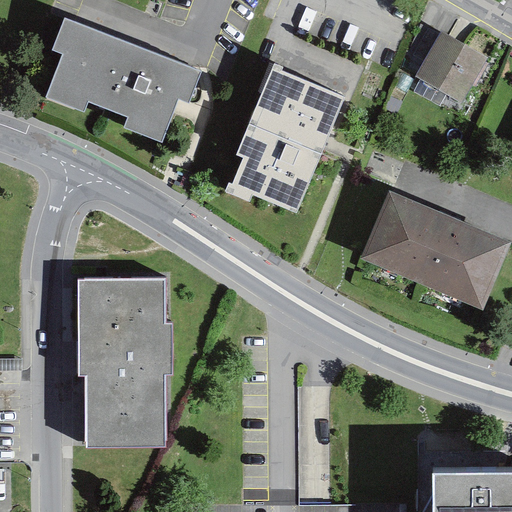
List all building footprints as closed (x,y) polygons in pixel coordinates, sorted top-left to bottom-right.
[(152,51),(66,18),(54,49),(66,53),(48,98),(87,113),(91,104),(130,119),(126,129),(165,144),(182,100),(192,104),(205,71),(152,51)] [(488,61),(445,36),(421,79),(464,103),(488,61)] [(345,96),(276,68),(240,156),(247,159),(236,187),(298,212),(345,96)] [(509,244),(394,196),(368,257),(483,305),(509,244)] [(169,281),(82,281),(82,376),(89,376),(88,447),(169,447),(169,281)] [(511,511),(511,468),(437,469),(437,511),(511,511)]
